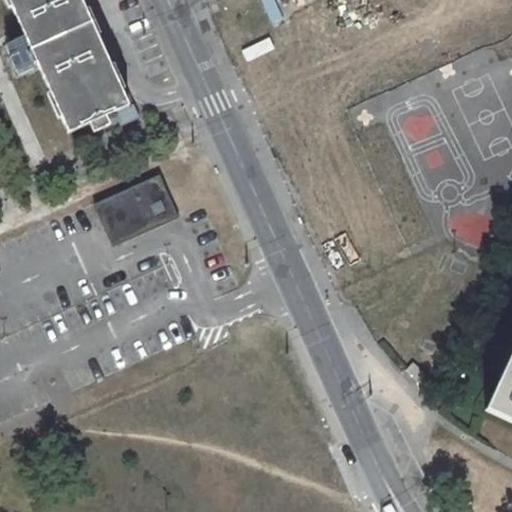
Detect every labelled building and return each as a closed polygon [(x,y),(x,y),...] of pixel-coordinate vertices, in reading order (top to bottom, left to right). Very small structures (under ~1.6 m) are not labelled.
[(5,0),(66,135),(88,126),(91,135),(99,132),(95,123),(104,118),(127,108),(78,0),(5,0)] [(104,118),(95,123),(99,132),(108,128),(104,118)] [(177,221),(157,177),(100,202),(120,246),(177,221)] [(100,202),(91,206),(111,250),(120,246),(100,202)] [(511,419),(511,355),(487,407),(511,419)] [(413,364),(405,372),(418,385),(426,377),(413,364)]
